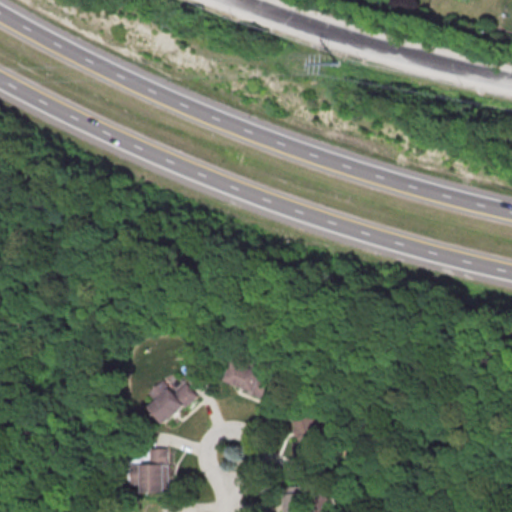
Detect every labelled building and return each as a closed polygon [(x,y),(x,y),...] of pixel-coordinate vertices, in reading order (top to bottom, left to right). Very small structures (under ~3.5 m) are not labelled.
[(277,374),(234,359),(226,382),(269,397),(277,374)] [(150,406),(168,425),(199,394),(185,380),(176,388),(167,378),(151,393),(157,399),(150,406)] [(297,418),(300,441),(296,442),(298,459),(326,456),(321,415),(297,418)] [(171,448),(152,448),(152,461),(144,461),(144,490),(171,490),(171,448)] [(315,511),(316,493),(288,493),(287,511),(315,511)]
